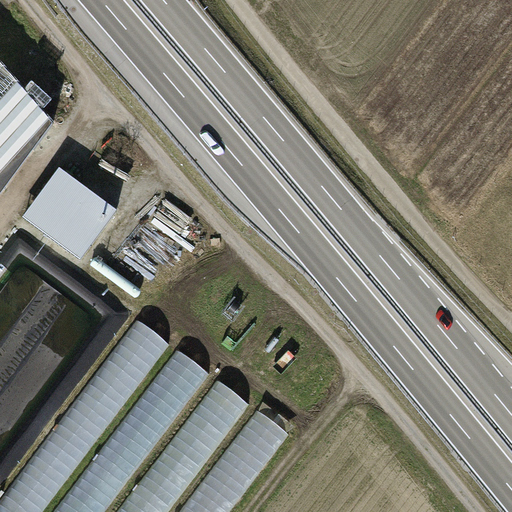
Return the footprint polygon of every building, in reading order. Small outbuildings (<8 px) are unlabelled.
[(0,106),(20,85),(0,61),(0,106)] [(73,144),(308,409),(326,393),(91,127),(73,144)] [(71,152),(54,167),(225,361),(242,345),(71,152)] [(54,174),(36,190),(133,303),(151,287),(54,174)] [(0,307),(43,250),(9,224),(0,235),(0,307)] [(0,398),(88,283),(53,257),(0,327),(0,398)] [(131,316),(97,290),(0,417),(0,483),(3,485),(131,316)] [(45,511),(169,347),(136,322),(0,503),(0,511),(45,511)] [(106,511),(208,377),(175,353),(55,511),(106,511)] [(168,511),(248,407),(215,382),(117,511),(168,511)] [(230,511),(288,435),(255,410),(178,511),(230,511)]
